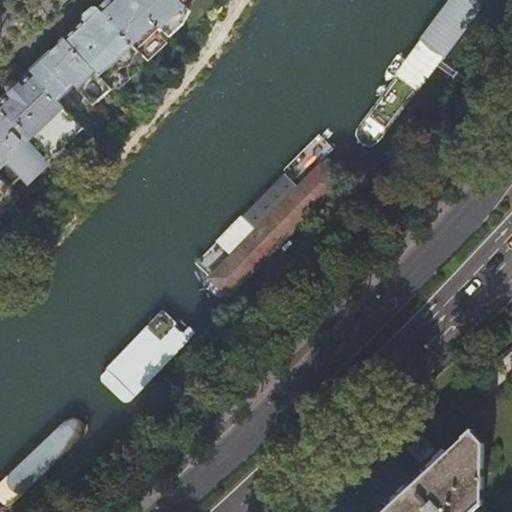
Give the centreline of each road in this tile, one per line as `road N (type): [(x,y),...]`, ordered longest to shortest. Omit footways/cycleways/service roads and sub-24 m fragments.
road 1 (primary): [(511,162),(231,451),(159,511)]
road 2 (primary): [(235,511),(511,234)]
